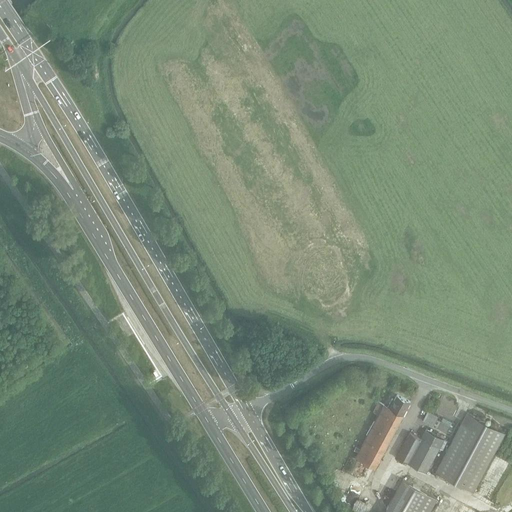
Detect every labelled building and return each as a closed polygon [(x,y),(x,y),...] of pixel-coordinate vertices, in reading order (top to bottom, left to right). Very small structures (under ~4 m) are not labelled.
[(378,415),(357,455),(355,458),(374,468),(410,401),(397,394),(394,399),(392,398),(387,406),(379,402),(373,412),(378,415)] [(438,417),(427,411),(423,420),(433,426),(438,417)] [(436,472),(473,492),(505,433),(467,413),(436,472)] [(426,472),(439,448),(443,450),(448,441),(444,439),(426,429),(421,438),(410,432),(396,457),(426,472)] [(428,511),(437,498),(403,479),(384,511),(428,511)]
